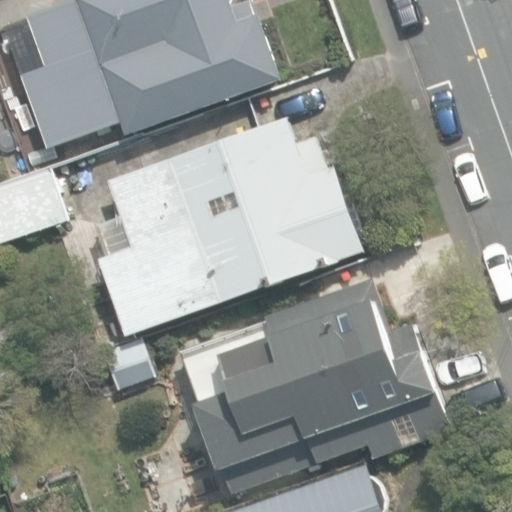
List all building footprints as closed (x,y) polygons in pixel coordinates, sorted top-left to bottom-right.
[(0,0),(0,48),(18,42),(3,0),(0,0)] [(123,109),(132,134),(284,80),(261,14),(256,15),(250,0),(249,0),(234,6),(231,0),(81,0),(82,2),(61,9),(89,86),(87,86),(98,118),(123,109)] [(4,96),(27,168),(52,160),(49,153),(58,151),(37,85),(4,96)] [(102,259),(129,336),(367,252),(337,165),(331,167),(321,137),(300,144),(291,118),(113,181),(125,215),(100,224),(111,256),(102,259)] [(0,245),(69,222),(53,172),(0,189),(0,245)] [(185,353),(235,495),(373,446),(376,456),(456,427),(444,395),(449,393),(432,346),(426,348),(418,326),(393,335),(374,283),(272,319),(273,322),(185,353)] [(105,350),(119,389),(159,375),(146,336),(105,350)] [(386,511),(369,463),(228,511),(386,511)]
